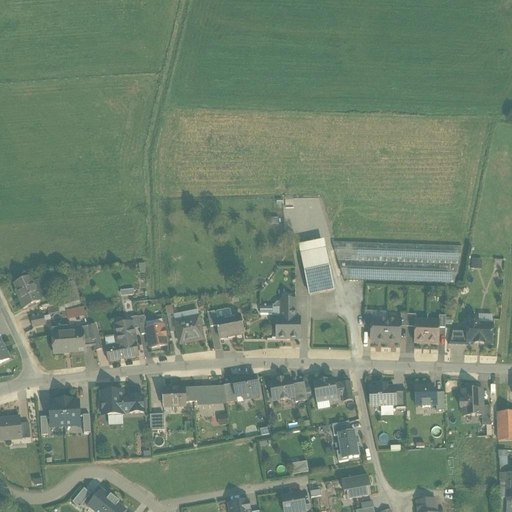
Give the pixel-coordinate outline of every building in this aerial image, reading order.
[(461,248),(331,243),(343,281),(454,285),(461,248)] [(323,252),(301,257),(303,264),(325,259),(323,252)] [(325,259),(303,264),(308,286),(330,281),(325,259)] [(481,269),(482,260),(472,260),(471,269),(481,269)] [(39,281),(32,284),(29,279),(14,285),(21,300),(19,301),(23,310),(40,303),(40,301),(47,298),(39,281)] [(330,281),(308,286),(310,295),(332,291),(330,281)] [(74,282),(58,287),(64,307),(80,302),(74,282)] [(295,301),(281,301),(281,303),(281,319),(295,319),(295,301)] [(80,302),(64,307),(58,308),(59,314),(66,313),(67,319),(68,321),(75,319),(75,317),(85,315),(83,309),(80,302)] [(295,319),(281,319),(281,303),(277,303),(272,308),(266,308),(266,307),(265,307),(264,308),(260,308),(260,315),(272,315),(277,319),(276,340),(299,341),(300,320),(295,319)] [(229,310),(216,312),(215,314),(217,322),(216,322),(217,327),(218,331),(217,331),(218,333),(220,340),(234,338),(233,336),(243,334),(240,317),(232,319),(231,311),(229,310)] [(215,313),(207,314),(210,328),(217,327),(216,322),(217,322),(215,314),(215,313)] [(372,313),(365,313),(364,327),(371,327),(371,321),(372,321),(372,313)] [(416,316),(407,316),(407,328),(415,328),(415,322),(416,316)] [(43,317),(31,320),(33,328),(45,325),(43,317)] [(138,318),(137,318),(139,330),(141,336),(147,335),(146,330),(147,330),(145,317),(138,318)] [(138,318),(131,319),(132,324),(134,331),(139,330),(137,318),(138,318)] [(200,319),(174,325),(178,346),(191,344),(191,345),(205,343),(200,319)] [(492,327),(478,326),(478,323),(476,320),(472,320),(470,323),(469,325),(468,325),(467,332),(467,343),(468,343),(474,343),(474,344),(475,345),(483,345),(484,345),(484,344),(491,344),(492,327)] [(372,321),(371,321),(371,327),(370,342),(386,343),(387,321),(372,321)] [(400,322),(387,321),(386,343),(400,344),(401,328),(401,322),(400,322)] [(415,322),(415,328),(414,344),(426,345),(427,323),(415,322)] [(439,323),(427,323),(426,345),(438,345),(439,329),(439,323)] [(132,324),(116,327),(115,328),(118,346),(128,345),(127,342),(135,340),(134,331),(132,324)] [(95,326),(88,328),(89,340),(92,340),(93,342),(99,340),(95,326)] [(147,330),(146,330),(147,335),(150,350),(167,347),(165,338),(166,338),(165,332),(164,332),(163,327),(147,330)] [(68,328),(52,330),(54,355),(64,355),(64,352),(84,350),(84,348),(83,341),(83,333),(82,333),(68,334),(68,328)] [(467,332),(451,332),(448,346),(467,347),(468,343),(467,343),(467,332)] [(89,341),(83,341),(84,348),(94,347),(93,342),(92,340),(89,340),(89,341)] [(99,340),(93,342),(94,347),(96,352),(102,350),(99,340)] [(118,346),(105,349),(108,363),(139,358),(135,340),(127,342),(128,345),(118,346)] [(0,341),(0,364),(9,360),(0,341)] [(256,378),(233,383),(233,385),(236,399),(243,398),(244,402),(253,400),(252,397),(259,396),(256,378)] [(269,384),(273,403),(294,399),(292,386),(291,380),(283,382),(283,380),(278,381),(278,383),(269,384)] [(333,381),(313,384),(317,404),(337,400),(336,398),(342,396),(340,385),(334,386),(333,381)] [(304,384),(292,386),(294,399),(295,404),(307,402),(304,384)] [(349,384),(340,385),(342,396),(344,403),(352,401),(349,384)] [(233,385),(223,387),(223,388),(224,388),(226,401),(226,405),(237,403),(236,399),(233,385)] [(369,390),(370,408),(395,407),(395,393),(394,389),(386,389),(386,387),(378,387),(378,389),(369,390)] [(433,387),(414,387),(415,407),(422,407),(422,409),(430,409),(430,407),(436,407),(437,407),(436,395),(433,394),(433,387)] [(223,388),(198,389),(198,403),(199,403),(226,401),(224,388),(223,388)] [(198,389),(185,390),(186,404),(198,403),(198,389)] [(185,390),(162,391),(163,409),(186,408),(186,404),(185,390)] [(482,391),(462,392),(463,402),(460,402),(460,410),(463,410),(463,418),(482,417),(483,417),(482,408),(482,391)] [(122,392),(101,394),(101,402),(100,402),(100,413),(107,413),(107,418),(123,417),(123,414),(129,414),(129,400),(122,401),(122,392)] [(407,410),(406,392),(395,393),(395,407),(395,411),(407,410)] [(436,413),(445,412),(444,394),(436,395),(437,407),(436,407),(436,413)] [(129,398),(129,400),(129,414),(129,415),(143,414),(143,398),(129,398)] [(64,402),(65,428),(80,427),(79,403),(68,403),(68,401),(64,402)] [(50,428),(65,428),(64,402),(60,402),(60,404),(49,404),(50,428)] [(490,407),(482,408),(483,417),(482,417),(482,427),(486,427),(491,427),(490,407)] [(511,413),(497,414),(497,421),(497,422),(498,428),(497,428),(497,429),(498,429),(498,435),(498,436),(498,443),(511,442),(511,413)] [(164,432),(164,416),(150,416),(150,433),(164,432)] [(21,418),(0,420),(0,441),(6,441),(6,438),(21,437),(21,440),(23,440),(21,425),(21,418)] [(349,423),(332,426),(334,437),(338,437),(338,436),(350,434),(349,423)] [(29,424),(21,425),(23,440),(30,439),(29,424)] [(350,434),(338,436),(338,437),(341,453),(337,453),(338,464),(349,462),(348,460),(359,458),(357,446),(359,446),(358,440),(356,440),(354,434),(350,434)] [(293,475),(309,472),(307,462),(292,465),(293,475)] [(347,494),(348,501),(368,497),(366,485),(369,485),(368,478),(342,483),(344,495),(347,494)] [(91,496),(84,490),(72,504),(79,510),(91,496)] [(87,508),(92,511),(105,511),(114,502),(101,491),(87,508)] [(304,511),(302,495),(282,498),(284,511),(304,511)] [(436,511),(435,500),(416,502),(417,511),(436,511)] [(105,511),(125,511),(114,502),(105,511)] [(228,505),(228,511),(250,511),(249,502),(228,505)]
